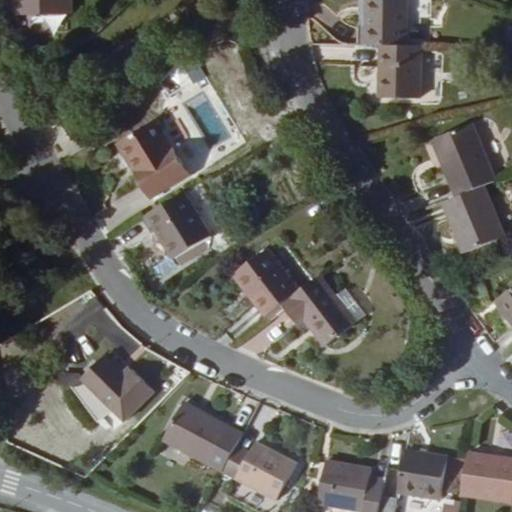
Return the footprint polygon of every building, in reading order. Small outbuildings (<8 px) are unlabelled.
[(17,0),(18,14),(68,13),(67,0),(17,0)] [(406,54),(406,9),(368,9),(368,54),(384,54),(406,54)] [(423,107),(423,55),(406,54),(384,54),(383,106),(423,107)] [(191,183),(159,131),(122,154),(154,206),(191,183)] [(486,194),(499,190),(475,134),(437,148),(460,204),(486,194)] [(506,244),(486,194),(460,204),(446,211),(467,260),(506,244)] [(214,251),(185,201),(150,223),(160,238),(180,273),(214,251)] [(160,238),(150,223),(144,226),(153,241),(160,238)] [(262,309),(258,312),(270,326),(285,315),(302,301),(271,261),(242,283),(262,309)] [(242,283),(239,286),(258,312),(262,309),(242,283)] [(338,308),(322,285),(302,301),(285,315),(301,336),(309,330),(329,356),(359,332),(338,308)] [(349,299),(338,308),(359,332),(369,324),(349,299)] [(511,303),(501,312),(511,327),(511,303)] [(104,366),(82,388),(124,430),(152,400),(132,379),(125,386),(104,366)] [(237,454),(243,442),(184,411),(164,449),(222,479),(237,454)] [(250,461),(237,454),(222,479),(276,506),(296,469),(257,449),(250,461)] [(384,492),(380,511),(395,511),(397,504),(438,511),(446,469),(404,463),(400,482),(386,480),(384,492)] [(498,511),(511,511),(511,470),(469,464),(462,507),(498,511)] [(380,511),(384,492),(370,490),(371,482),(325,473),(318,511),(380,511)] [(459,511),(460,502),(444,501),(443,511),(459,511)]
